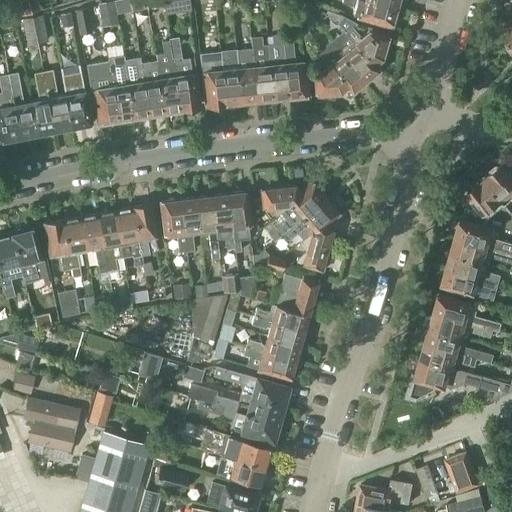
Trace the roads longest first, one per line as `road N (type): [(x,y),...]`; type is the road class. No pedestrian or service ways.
road 1 (residential): [(0,191),(222,152),(379,138),(403,148)]
road 2 (residential): [(312,511),(409,170),(403,148)]
